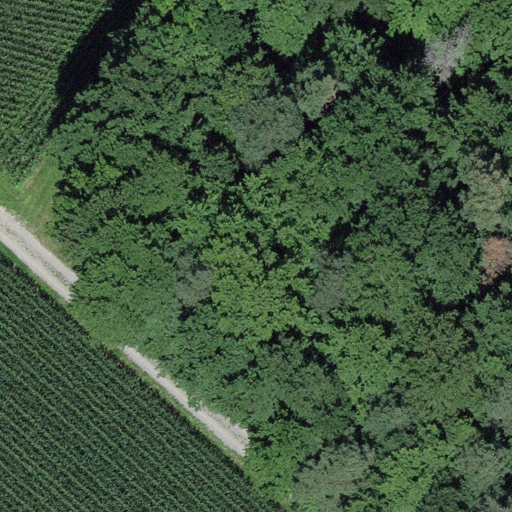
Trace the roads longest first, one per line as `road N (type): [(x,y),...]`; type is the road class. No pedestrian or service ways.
road 1 (track): [(0,227),(324,511)]
road 2 (track): [(8,235),(135,0)]
